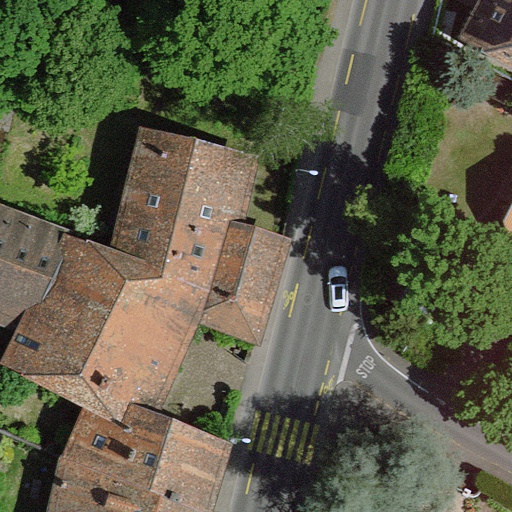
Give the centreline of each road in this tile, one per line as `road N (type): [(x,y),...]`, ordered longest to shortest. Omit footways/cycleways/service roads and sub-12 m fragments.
road 1 (secondary): [(310,340),(392,0)]
road 2 (residential): [(511,448),(310,340)]
road 3 (secondary): [(268,511),(310,340)]
